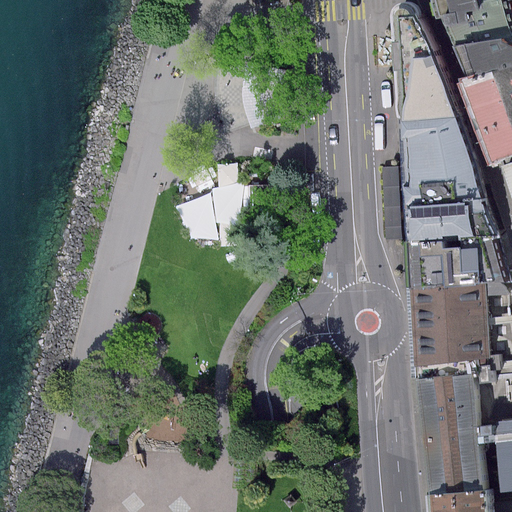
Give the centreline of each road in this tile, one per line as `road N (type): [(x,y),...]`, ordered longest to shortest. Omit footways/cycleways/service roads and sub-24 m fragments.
road 1 (primary): [(353,0),(366,322),(384,511)]
road 2 (residential): [(511,212),(442,14),(426,0)]
